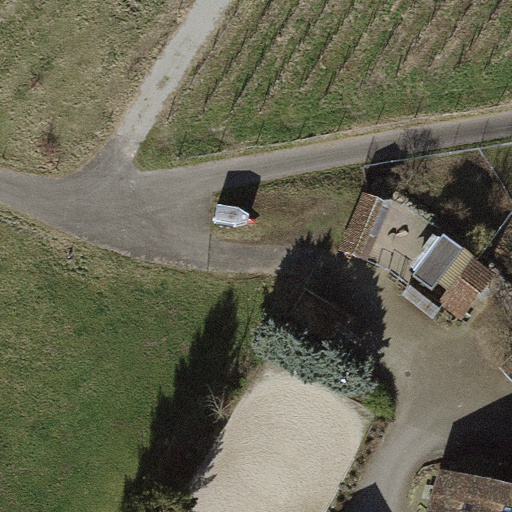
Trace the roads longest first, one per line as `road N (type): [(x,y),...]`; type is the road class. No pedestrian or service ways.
road 1 (track): [(511,409),(370,295),(297,260),(187,248),(81,210)]
road 2 (track): [(511,123),(81,210)]
road 3 (track): [(81,210),(219,0)]
road 4 (track): [(380,511),(449,359)]
